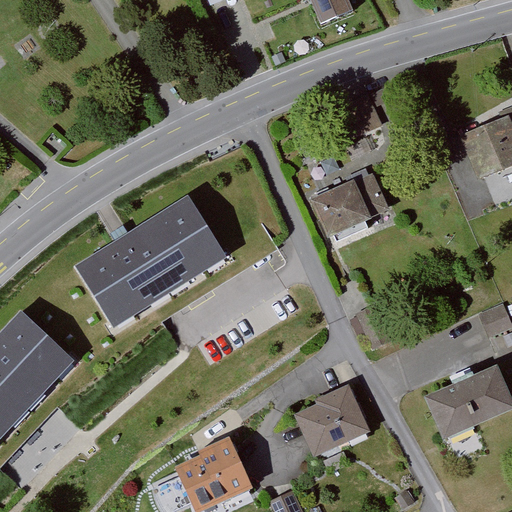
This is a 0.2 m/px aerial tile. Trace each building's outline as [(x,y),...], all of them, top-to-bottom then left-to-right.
[(303,0),(304,1),(306,0),(310,0),(321,26),(352,14),(346,0),(303,0)] [(337,110),(352,141),(383,126),(369,96),(337,110)] [(511,110),(502,115),(505,122),(464,139),(483,184),(511,171),(511,110)] [(350,187),(311,204),(329,245),(375,224),(374,223),(393,215),(375,176),(371,178),(369,172),(348,182),(350,187)] [(74,269),(114,333),(226,262),(186,198),(74,269)] [(480,316),(491,341),(511,331),(511,325),(503,306),(480,316)] [(0,334),(0,443),(76,363),(21,312),(0,334)] [(441,443),(511,412),(511,400),(498,368),(423,400),(441,443)] [(315,469),(372,442),(352,398),(350,394),(316,410),(318,414),(294,425),(315,469)] [(188,511),(225,511),(252,500),(231,452),(229,447),(197,461),(199,466),(173,478),(188,511)] [(411,511),(418,508),(409,495),(396,504),(401,511),(411,511)] [(303,511),(295,496),(271,509),(272,511),(303,511)]
